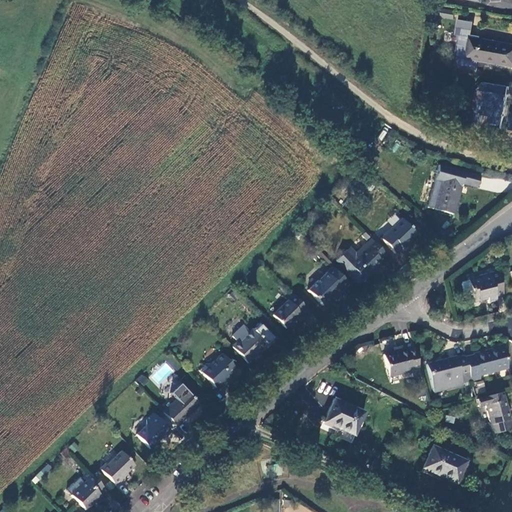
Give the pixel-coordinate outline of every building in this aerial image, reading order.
[(452,9),(438,7),(436,14),(450,17),(452,9)] [(475,24),(460,21),(458,36),(461,37),(460,41),(471,42),(472,38),(472,39),(475,24)] [(511,67),(511,45),(472,39),(472,38),(471,42),(460,41),(457,58),(459,58),(458,63),(459,65),(461,67),(468,68),(469,66),(479,68),(480,62),(511,67)] [(478,88),(475,123),(501,125),(504,91),(478,88)] [(356,158),(362,163),(371,152),(364,147),(356,158)] [(461,184),(464,173),(438,166),(426,210),(452,217),(461,184)] [(511,183),(511,175),(484,168),(479,187),(505,194),(508,182),(511,183)] [(479,177),(464,173),(461,184),(476,188),(479,177)] [(395,214),(387,220),(392,225),(400,219),(395,214)] [(413,233),(401,219),(380,239),(393,253),(400,247),(402,250),(409,243),(406,240),(413,233)] [(377,260),(384,253),(370,239),(363,246),(366,249),(355,260),(345,250),(335,261),(358,283),(368,272),(367,272),(378,261),(377,260)] [(348,248),(345,250),(355,260),(366,249),(363,246),(362,245),(354,253),(348,248)] [(343,290),(348,285),(328,264),(322,271),(323,272),(318,277),(315,277),(304,287),(321,305),(329,297),(332,294),(335,296),(342,289),(343,290)] [(495,295),(502,293),(497,270),(467,278),(473,300),(487,297),(489,303),(496,301),(495,295)] [(300,314),(305,308),(286,289),(281,295),(284,299),(270,314),(284,329),(292,320),(294,323),(302,315),(300,314)] [(231,346),(246,363),(252,357),(251,356),(265,342),(252,329),(238,343),(236,341),(231,346)] [(472,354),(465,356),(471,382),(479,380),(478,374),(507,367),(504,357),(506,356),(503,344),(496,346),(496,347),(472,353),(472,354)] [(405,349),(405,345),(397,347),(397,350),(383,354),(388,376),(410,370),(412,377),(420,375),(412,347),(405,349)] [(202,372),(218,389),(225,383),(224,382),(236,370),(222,355),(212,364),(208,366),(202,372)] [(471,382),(465,356),(456,358),(455,356),(427,363),(434,394),(463,387),(462,384),(471,382)] [(162,412),(176,427),(199,405),(180,384),(170,393),(176,400),(162,412)] [(511,429),(501,392),(476,399),(478,406),(485,404),(492,432),(511,429)] [(363,412),(333,398),(324,421),(354,435),(363,412)] [(145,425),(135,434),(149,449),(163,436),(165,437),(170,432),(153,413),(146,420),(145,425)] [(464,461),(432,446),(422,467),(455,482),(464,461)] [(119,478),(132,465),(120,452),(106,465),(104,463),(99,468),(114,484),(120,479),(119,478)] [(99,494),(104,488),(87,471),(82,477),(85,480),(71,495),(84,508),(93,500),(96,503),(103,497),(99,494)]
